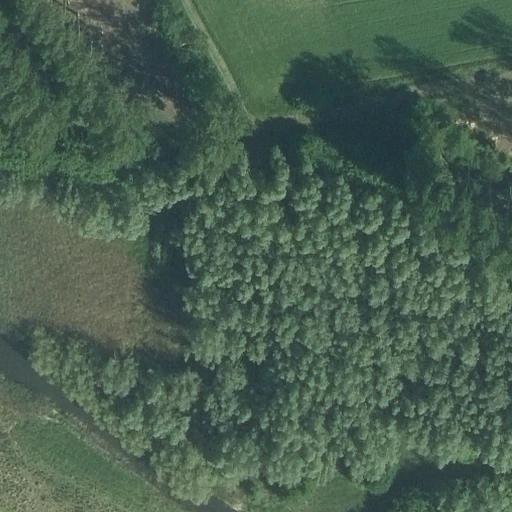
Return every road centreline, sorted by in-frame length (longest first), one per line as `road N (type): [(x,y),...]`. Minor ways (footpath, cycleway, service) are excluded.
road 1 (track): [(511,205),(408,141),(236,126)]
road 2 (track): [(236,126),(64,138),(0,124)]
